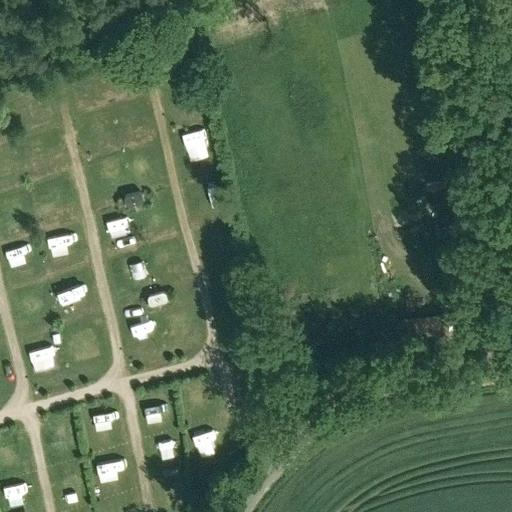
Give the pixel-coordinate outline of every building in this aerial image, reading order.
[(205,161),(186,167),(189,179),(209,173),(205,161)] [(478,235),(455,238),(464,294),(486,291),(478,235)] [(172,240),(153,244),(157,261),(176,257),(172,240)] [(17,294),(22,313),(45,307),(39,288),(17,294)] [(169,336),(167,322),(157,323),(159,337),(169,336)] [(92,409),(96,426),(111,423),(108,405),(92,409)]
